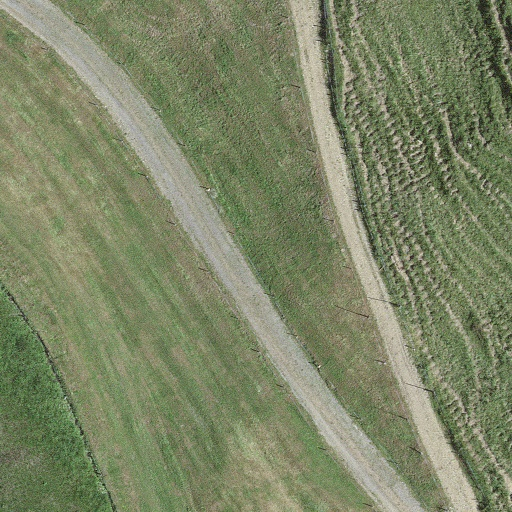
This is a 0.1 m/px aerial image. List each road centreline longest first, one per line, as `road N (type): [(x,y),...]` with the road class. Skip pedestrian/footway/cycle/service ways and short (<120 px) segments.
road 1 (track): [(12,0),(45,16),(297,367),(416,511)]
road 2 (track): [(468,511),(412,399),(343,202),(308,0)]
